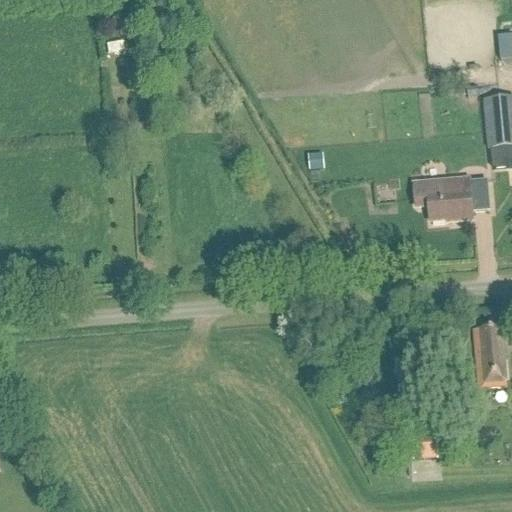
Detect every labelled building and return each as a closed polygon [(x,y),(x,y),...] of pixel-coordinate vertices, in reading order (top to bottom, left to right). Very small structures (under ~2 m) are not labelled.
[(11,37),(10,77),(39,77),(40,38),(11,37)] [(60,73),(82,74),(83,38),(61,37),(60,73)] [(511,63),(511,38),(497,40),(501,65),(511,63)] [(511,102),(487,105),(493,172),(511,170),(511,102)] [(323,158),(308,159),(309,173),(323,172),(323,158)] [(429,210),(431,226),(455,224),(455,226),(472,225),(472,216),(490,215),(487,185),(469,186),(469,183),(414,187),(416,208),(419,211),(429,210)] [(502,332),(473,334),(478,393),(507,391),(502,332)] [(412,439),(413,464),(437,464),(436,438),(412,439)] [(31,442),(19,447),(24,463),(37,458),(31,442)]
